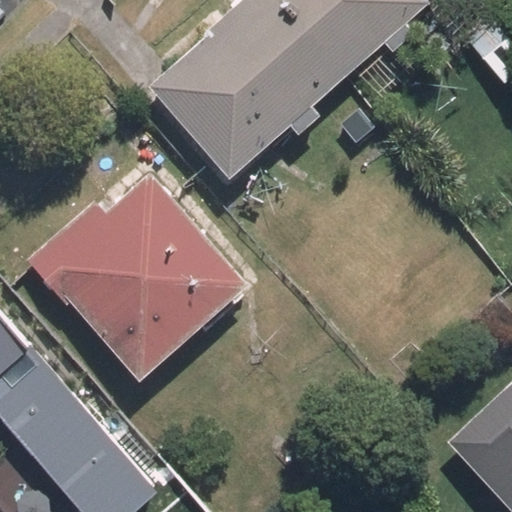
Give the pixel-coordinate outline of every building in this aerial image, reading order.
[(291,139),(313,120),(303,109),(346,72),(344,70),(291,10),(294,7),(287,0),(250,0),(155,84),(233,172),(282,128),(291,139)] [(385,55),(407,36),(398,25),(426,0),(287,0),(294,7),(291,10),(344,70),(346,72),(376,44),(385,55)] [(487,19),(463,41),(481,61),(505,39),(487,19)] [(354,109),(332,128),(349,148),(372,130),(354,109)] [(31,257),(141,382),(253,283),(153,172),(109,211),(97,197),(31,257)] [(0,462),(25,492),(103,424),(35,347),(28,353),(0,321),(0,409),(9,419),(0,426),(0,462)] [(511,511),(511,385),(447,446),(509,511),(511,511)]
